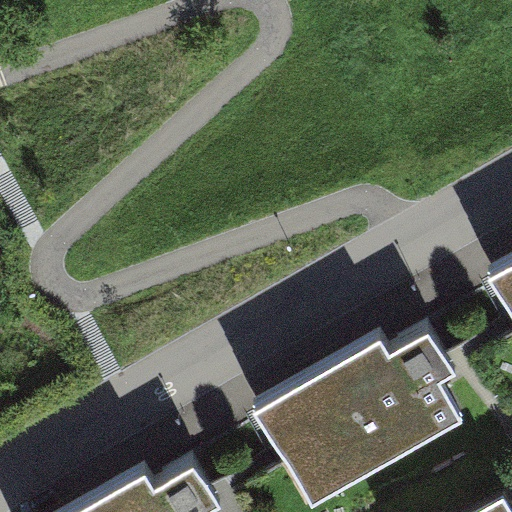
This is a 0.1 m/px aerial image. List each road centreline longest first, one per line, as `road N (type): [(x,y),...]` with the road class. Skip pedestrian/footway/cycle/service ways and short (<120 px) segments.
road 1 (track): [(407,246),(386,214),(345,203),(73,302),(46,281),(47,253),(269,55),(279,25),(261,0)]
road 2 (residential): [(511,191),(0,475)]
road 3 (track): [(226,0),(0,79)]
